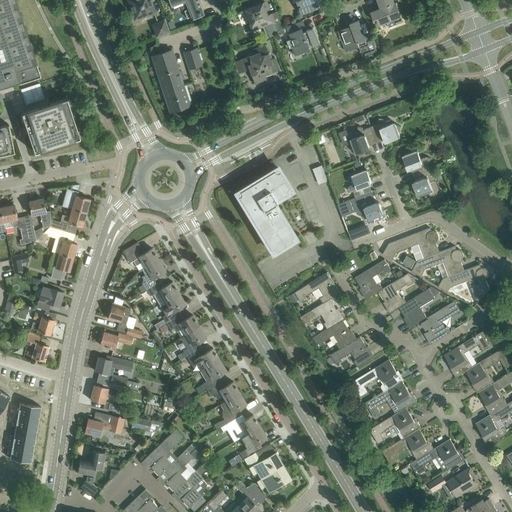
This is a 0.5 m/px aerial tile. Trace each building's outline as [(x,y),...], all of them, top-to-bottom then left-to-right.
[(41,76),(15,0),(0,0),(0,85),(4,85),(19,80),(19,83),(41,76)] [(139,18),(145,16),(154,13),(149,0),(129,0),(134,15),(135,14),(138,15),(139,18)] [(168,0),(171,6),(185,1),(192,19),(200,16),(204,15),(198,0),(168,0)] [(311,10),(312,10),(322,6),(319,0),(292,0),(293,1),(295,0),(298,9),(309,5),(311,10)] [(402,16),(399,7),(397,2),(394,3),(393,0),(377,0),(381,8),(371,12),(375,22),(377,21),(378,22),(379,25),(387,22),(390,27),(397,24),(396,23),(403,20),(401,16),(402,16)] [(282,27),(280,21),(276,11),(266,15),(265,11),(267,10),(265,2),(246,9),(252,25),(257,23),(258,26),(271,21),(275,33),(276,33),(282,27)] [(158,37),(170,33),(165,20),(153,25),(158,37)] [(378,54),(370,32),(364,34),(359,20),(350,23),(352,28),(348,29),(348,27),(338,31),(346,51),(359,47),(364,59),(378,54)] [(282,27),(276,33),(277,35),(284,32),(282,27)] [(301,28),(288,33),(291,40),(287,41),(289,48),(291,47),(294,55),(302,52),(302,53),(307,51),(307,50),(309,50),(308,47),(312,45),(312,46),(319,43),(313,28),(306,30),(306,31),(303,32),(301,28)] [(279,69),(276,60),(275,58),(272,59),(270,53),(268,53),(265,45),(253,49),(255,53),(240,59),(245,71),(248,70),(250,76),(252,75),(255,84),(266,79),(265,76),(271,74),(271,72),(279,69)] [(202,65),(197,48),(184,52),(189,69),(202,65)] [(182,70),(178,71),(172,49),(152,56),(170,112),(189,106),(181,79),(184,78),(182,70)] [(22,113),(29,135),(35,152),(80,137),(67,98),(50,103),(51,105),(40,105),(39,107),(22,113)] [(401,126),(396,124),(395,122),(386,126),(384,120),(380,118),(378,122),(378,124),(371,126),(377,143),(388,139),(389,142),(401,137),(399,131),(401,126)] [(0,154),(14,152),(12,141),(9,124),(0,125),(0,154)] [(377,143),(371,126),(363,129),(363,128),(358,126),(356,130),(348,134),(350,141),(348,144),(353,147),(356,154),(358,154),(363,156),(365,151),(368,150),(367,147),(377,143)] [(413,175),(430,169),(428,164),(429,163),(431,158),(428,157),(421,159),(417,150),(403,156),(407,168),(410,167),(413,175)] [(276,200),(292,190),(278,167),(237,192),(273,252),(296,238),(278,209),(275,204),(277,202),(276,200)] [(369,182),(372,181),(367,169),(352,175),(355,184),(350,186),(347,190),(352,192),(353,192),(356,197),(372,191),(369,182)] [(438,176),(434,174),(432,175),(430,169),(413,175),(417,184),(414,185),(418,197),(427,194),(435,197),(439,189),(436,180),(438,176)] [(67,189),(63,206),(72,209),(86,212),(90,199),(82,197),(77,195),(78,192),(67,189)] [(378,205),(373,194),(372,191),(356,197),(360,209),(358,209),(356,213),(360,215),(367,213),(370,222),(385,216),(380,204),(378,205)] [(51,219),(50,211),(46,212),(43,198),(29,201),(32,216),(41,214),(43,225),(44,232),(50,226),(51,219)] [(14,204),(1,207),(4,221),(5,227),(13,226),(14,227),(19,226),(16,214),(14,204)] [(82,226),(86,212),(72,209),(70,217),(63,215),(61,220),(82,226)] [(51,219),(50,226),(62,230),(67,231),(69,225),(67,225),(68,224),(64,223),(61,222),(51,219)] [(33,225),(26,226),(27,230),(29,242),(34,241),(36,240),(35,233),(33,225)] [(21,244),(29,242),(26,226),(20,227),(22,239),(20,239),(21,244)] [(50,226),(44,233),(48,234),(54,235),(58,236),(57,239),(54,252),(59,253),(73,257),(77,244),(73,242),(64,240),(67,231),(62,230),(50,226)] [(433,231),(432,231),(430,227),(389,243),(383,254),(392,260),(397,252),(418,244),(424,258),(440,252),(436,242),(437,241),(438,240),(439,239),(439,238),(439,237),(439,236),(439,235),(438,234),(437,233),(437,232),(436,232),(435,231),(434,231),(433,231)] [(139,270),(159,259),(152,248),(142,254),(135,244),(138,242),(123,251),(130,262),(133,260),(139,270)] [(458,249),(457,249),(455,246),(440,252),(424,258),(418,260),(412,271),(421,277),(426,268),(443,261),(449,276),(465,270),(461,260),(462,260),(462,259),(463,258),(463,257),(464,256),(464,255),(464,254),(463,253),(463,252),(462,251),(461,250),(460,250),(459,249),(458,249)] [(378,257),(374,251),(369,254),(373,261),(378,257)] [(64,269),(69,271),(73,257),(59,253),(52,277),(51,276),(51,277),(61,280),(61,279),(64,269)] [(20,254),(11,256),(12,260),(14,271),(22,270),(21,263),(23,262),(22,254),(20,254)] [(407,256),(403,263),(411,268),(416,261),(407,256)] [(147,289),(158,282),(155,276),(166,270),(159,259),(139,270),(140,271),(142,269),(145,275),(142,276),(143,279),(142,282),(142,283),(143,285),(138,287),(141,292),(147,289)] [(391,269),(390,268),(385,259),(355,277),(362,288),(363,288),(365,292),(363,293),(366,299),(379,291),(383,288),(380,283),(377,284),(373,277),(383,271),(385,272),(391,269)] [(482,268),(481,268),(480,264),(465,270),(449,276),(443,279),(438,286),(448,292),(451,287),(469,280),(477,303),(490,289),(486,279),(486,278),(487,277),(488,277),(488,276),(489,275),(489,274),(489,273),(488,272),(488,271),(487,270),(486,269),(486,268),(485,268),(484,268),(483,268),(482,268)] [(341,293),(334,283),(328,272),(295,292),(289,296),(294,303),(299,300),(301,302),(307,298),(306,296),(319,288),(324,295),(320,297),(320,298),(323,303),(330,299),(341,293)] [(414,282),(413,280),(417,278),(408,273),(383,288),(379,291),(385,302),(386,301),(389,306),(386,307),(390,313),(399,307),(406,302),(403,297),(401,298),(397,291),(407,284),(408,286),(414,282)] [(30,283),(30,284),(39,287),(41,281),(32,278),(30,283)] [(160,304),(179,292),(173,281),(162,288),(158,282),(147,289),(150,295),(153,293),(160,304)] [(39,299),(36,307),(46,310),(48,311),(51,303),(59,306),(63,292),(51,288),(51,289),(43,286),(39,299)] [(435,298),(432,294),(429,288),(406,302),(399,307),(406,317),(407,317),(409,321),(407,323),(410,328),(423,321),(427,318),(424,312),(422,313),(417,306),(428,300),(429,302),(435,298)] [(166,322),(179,315),(175,310),(186,304),(179,292),(160,304),(166,314),(163,316),(166,322)] [(337,309),(330,299),(323,303),(300,317),(306,327),(312,323),(311,322),(321,315),(326,322),(324,323),(327,329),(343,319),(345,318),(341,313),(338,314),(336,310),(337,309)] [(13,316),(17,303),(7,300),(4,313),(13,316)] [(434,342),(451,332),(447,326),(445,327),(442,322),(461,310),(455,301),(427,318),(423,321),(424,322),(422,323),(426,329),(428,328),(429,331),(430,330),(433,335),(430,336),(434,342)] [(131,308),(122,305),(112,303),(108,318),(119,322),(116,330),(141,338),(143,331),(128,326),(126,323),(131,308)] [(44,317),(44,315),(35,312),(33,318),(41,320),(40,323),(33,321),(31,328),(41,331),(51,334),(55,320),(44,317)] [(186,334),(200,326),(193,315),(182,321),(179,315),(166,322),(170,329),(173,327),(176,331),(182,328),(186,334)] [(349,330),(343,319),(327,329),(317,335),(313,337),(313,338),(319,347),(325,343),(324,341),(334,335),(339,342),(337,343),(340,348),(357,338),(354,333),(351,335),(348,330),(349,330)] [(166,323),(159,327),(162,331),(168,327),(166,323)] [(187,356),(199,349),(195,343),(206,337),(200,326),(186,334),(189,339),(183,342),(186,348),(183,350),(187,356)] [(488,343),(495,339),(486,331),(482,334),(481,332),(444,355),(452,367),(453,367),(455,369),(452,371),(456,377),(466,371),(473,366),(469,360),(468,362),(463,354),(479,344),(483,350),(490,346),(488,343)] [(30,345),(27,355),(45,360),(49,346),(38,343),(40,335),(29,332),(26,344),(30,345)] [(131,344),(133,337),(126,335),(125,338),(103,332),(100,344),(115,349),(118,341),(124,342),(131,344)] [(366,348),(367,347),(360,336),(357,338),(340,348),(330,354),(336,364),(342,361),(341,359),(352,352),(356,360),(354,361),(358,367),(375,356),(371,350),(369,352),(366,348)] [(505,366),(511,361),(511,355),(504,347),(473,366),(466,371),(474,383),(475,383),(476,385),(474,387),(478,393),(479,392),(494,382),(491,376),(489,377),(484,370),(501,360),(505,366)] [(200,371),(220,359),(213,348),(202,355),(199,349),(187,356),(194,367),(197,365),(200,370),(200,371)] [(99,357),(95,371),(108,374),(110,366),(131,371),(133,362),(106,356),(106,358),(99,357)] [(207,389),(219,382),(216,377),(226,370),(220,359),(200,371),(206,381),(203,383),(207,389)] [(396,373),(397,372),(389,359),(353,382),(361,396),(368,392),(364,385),(379,376),(387,390),(403,381),(404,380),(400,373),(398,375),(396,373)] [(511,382),(511,371),(494,382),(479,392),(487,405),(488,404),(489,406),(487,408),(490,414),(508,403),(499,390),(511,382)] [(126,386),(128,378),(112,374),(110,382),(126,386)] [(226,401),(240,392),(233,381),(223,388),(219,382),(207,389),(211,396),(214,394),(217,399),(223,395),(226,401)] [(409,394),(410,393),(403,381),(387,390),(386,390),(365,403),(361,406),(364,411),(369,408),(374,417),(381,413),(377,406),(392,397),(400,411),(407,407),(417,401),(413,395),(411,396),(409,394)] [(107,387),(104,387),(94,384),(90,399),(104,403),(106,391),(115,393),(116,387),(107,385),(107,387)] [(0,390),(0,413),(10,397),(0,390)] [(221,427),(239,416),(236,410),(247,403),(240,392),(226,401),(221,404),(224,410),(222,411),(222,415),(224,418),(218,422),(221,427)] [(177,402),(165,399),(163,406),(175,409),(177,402)] [(511,400),(508,403),(490,414),(476,423),(484,436),(485,435),(486,438),(484,439),(487,446),(508,433),(504,427),(501,429),(496,421),(511,412),(511,413),(511,400)] [(10,434),(7,453),(11,454),(10,458),(31,462),(41,406),(20,402),(19,407),(16,406),(12,425),(16,425),(14,435),(10,434)] [(109,402),(107,409),(121,412),(122,405),(109,402)] [(181,403),(174,411),(178,414),(185,407),(181,403)] [(404,438),(420,429),(421,428),(417,421),(415,423),(413,420),(414,420),(407,407),(400,411),(369,430),(378,444),(385,439),(381,433),(396,424),(404,438)] [(88,418),(85,432),(94,434),(100,436),(102,428),(117,432),(117,431),(121,432),(124,418),(120,418),(121,417),(119,417),(119,416),(112,415),(95,411),(93,419),(88,418)] [(240,438),(260,426),(253,415),(243,421),(239,416),(221,427),(223,431),(230,427),(230,429),(234,427),(237,432),(240,438)] [(134,416),(132,427),(149,431),(150,431),(155,432),(163,423),(152,420),(134,416)] [(244,459),(260,449),(256,443),(267,437),(260,426),(240,438),(244,444),(247,449),(243,450),(247,456),(244,458),(244,459)] [(172,463),(171,463),(166,458),(172,452),(170,449),(184,436),(176,428),(148,455),(152,460),(149,464),(151,466),(151,467),(154,470),(153,470),(158,475),(158,474),(159,476),(163,472),(163,471),(172,463)] [(417,459),(434,448),(430,442),(428,444),(426,442),(427,441),(420,429),(404,438),(403,438),(382,451),(391,465),(397,461),(394,455),(409,445),(417,459),(416,459),(417,459)] [(369,432),(363,435),(366,441),(372,437),(369,432)] [(448,469),(457,464),(465,459),(461,453),(459,454),(457,452),(458,451),(450,438),(434,448),(417,459),(413,461),(422,475),(429,471),(425,465),(440,455),(448,469)] [(257,481),(284,465),(276,452),(274,453),(272,450),(266,453),(263,447),(260,449),(244,459),(249,467),(253,465),(261,478),(257,481)] [(187,479),(181,473),(187,467),(185,465),(194,457),(186,449),(171,463),(172,463),(163,471),(163,472),(167,476),(164,479),(166,482),(169,486),(168,486),(173,491),(173,490),(175,491),(179,487),(178,487),(187,479)] [(77,472),(87,474),(94,475),(95,468),(102,469),(105,452),(92,450),(90,460),(80,458),(77,472)] [(204,471),(204,468),(201,465),(187,479),(178,487),(179,487),(183,492),(179,495),(182,498),(181,498),(184,501),(183,502),(188,506),(190,507),(194,511),(206,500),(201,496),(202,495),(200,494),(206,488),(207,484),(202,479),(203,478),(200,475),(204,471)] [(257,481),(260,486),(265,494),(292,479),(284,465),(257,481)] [(457,496),(471,488),(479,482),(470,468),(448,481),(457,496)] [(442,475),(428,484),(433,492),(448,483),(442,475)] [(86,481),(82,487),(93,495),(97,489),(92,485),(93,477),(87,476),(86,481)] [(245,511),(257,511),(260,509),(261,511),(266,507),(240,480),(235,484),(248,497),(239,505),(245,511)] [(152,502),(150,499),(149,499),(146,496),(143,500),(138,495),(121,511),(120,511),(152,511),(154,511),(158,507),(157,506),(153,501),(152,502)] [(497,511),(489,498),(484,501),(483,499),(472,506),(467,508),(468,509),(465,511),(461,505),(449,511),(497,511)] [(216,511),(215,510),(208,503),(199,511),(216,511)]
